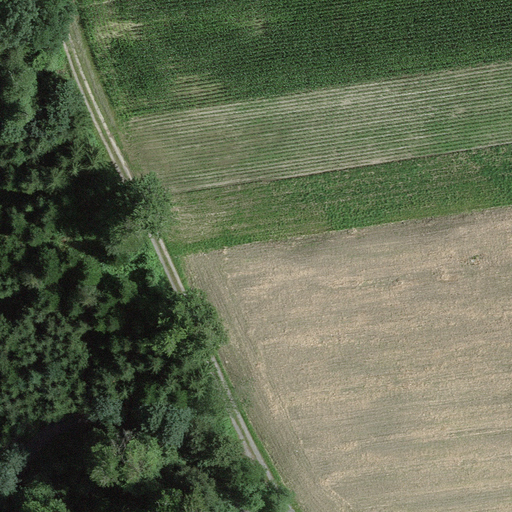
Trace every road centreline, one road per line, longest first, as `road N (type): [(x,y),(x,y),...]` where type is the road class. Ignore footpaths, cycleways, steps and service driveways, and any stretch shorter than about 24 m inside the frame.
road 1 (track): [(55,0),(86,92),(248,446),(288,511)]
road 2 (residential): [(249,511),(160,426),(113,410),(86,413),(44,435),(22,461),(11,511)]
